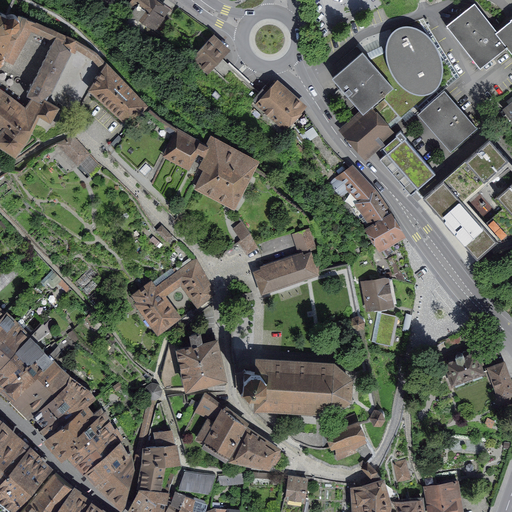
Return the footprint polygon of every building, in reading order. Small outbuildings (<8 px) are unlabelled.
[(109,0),(109,1),(126,12),(128,9),(133,12),(132,13),(137,17),(138,15),(156,27),(163,18),(162,17),(165,12),(163,11),(165,9),(152,0),(109,0)] [(508,45),(497,32),(475,3),(449,24),(482,65),(508,45)] [(0,123),(8,130),(0,139),(0,142),(22,154),(31,145),(46,116),(57,123),(58,120),(64,109),(53,102),(81,49),(85,41),(67,33),(34,96),(39,101),(36,106),(33,110),(0,85),(0,59),(2,63),(7,64),(13,63),(17,64),(35,34),(37,31),(63,40),(67,32),(38,22),(36,19),(32,16),(28,16),(23,18),(14,15),(0,8),(0,123)] [(130,17),(125,25),(140,35),(143,31),(158,41),(159,39),(167,44),(172,38),(163,32),(161,36),(147,26),(147,25),(138,19),(137,22),(130,17)] [(511,19),(497,32),(508,45),(511,50),(511,19)] [(368,51),(334,80),(345,92),(368,115),(386,101),(391,106),(403,119),(432,95),(439,91),(443,84),(445,74),(445,62),(440,49),(428,34),(418,28),(408,27),(399,31),(392,38),(389,51),(374,58),(371,54),(368,51)] [(211,36),(192,57),(207,71),(216,60),(226,50),(211,36)] [(97,49),(85,41),(81,49),(91,56),(101,67),(103,69),(107,63),(97,49)] [(95,79),(90,89),(129,125),(146,106),(126,84),(112,69),(107,63),(103,69),(95,79)] [(307,108),(277,82),(258,104),(288,130),(307,108)] [(444,90),(421,111),(455,149),(478,129),(444,90)] [(371,153),(396,131),(378,112),(353,134),(371,153)] [(206,144),(178,128),(164,155),(189,167),(197,151),(201,153),(202,152),(204,153),(204,151),(208,153),(200,167),(206,170),(198,186),(233,204),(256,160),(218,141),(219,138),(211,135),(206,144)] [(387,152),(380,159),(411,195),(435,173),(405,138),(407,137),(400,130),(396,134),(397,135),(391,140),(383,147),(385,150),(387,152)] [(73,137),(60,143),(74,158),(76,157),(79,161),(78,162),(91,175),(100,167),(73,137)] [(490,138),(465,160),(484,181),(506,162),(509,160),(490,138)] [(465,160),(423,197),(477,259),(497,242),(498,243),(511,238),(511,206),(501,194),(498,196),(497,196),(494,199),(502,208),(483,225),(462,201),(484,181),(465,160)] [(360,200),(357,201),(364,212),(363,213),(364,216),(366,214),(374,225),(390,215),(367,184),(351,169),(332,183),(336,189),(344,181),(360,200)] [(501,194),(511,206),(511,181),(497,195),(497,196),(498,196),(501,194)] [(190,217),(181,211),(175,219),(183,226),(190,217)] [(390,215),(374,225),(367,229),(379,246),(396,235),(400,233),(390,215)] [(242,223),(235,229),(241,238),(240,239),(248,252),(257,247),(255,243),(242,223)] [(172,235),(162,225),(156,230),(167,241),(172,235)] [(293,233),(300,253),(302,252),(315,247),(308,228),(293,233)] [(396,235),(379,246),(396,279),(415,284),(409,263),(404,265),(399,248),(403,246),(401,237),(398,239),(396,235)] [(300,253),(261,266),(262,270),(256,272),(263,290),(315,272),(309,254),(303,256),(302,252),(300,253)] [(199,305),(213,294),(209,282),(197,261),(165,282),(161,276),(159,278),(156,274),(150,278),(152,281),(134,294),(139,300),(137,302),(158,330),(178,316),(162,294),(181,281),(199,305)] [(371,281),(363,282),(368,307),(391,303),(388,286),(392,286),(391,277),(379,279),(378,274),(370,275),(371,281)] [(3,314),(0,318),(0,338),(16,322),(5,312),(3,314)] [(396,315),(381,312),(375,343),(390,346),(396,315)] [(29,336),(0,366),(0,389),(5,384),(6,384),(27,364),(27,365),(44,350),(50,346),(50,344),(42,334),(54,325),(49,316),(29,336)] [(360,327),(363,325),(363,319),(358,316),(357,316),(352,319),(352,325),(357,328),(360,327)] [(100,329),(89,318),(83,323),(95,335),(100,329)] [(16,322),(0,338),(0,366),(29,336),(16,322)] [(193,345),(178,348),(187,387),(225,379),(216,340),(202,343),(199,332),(191,334),(193,345)] [(8,401),(52,359),(61,351),(63,349),(59,345),(48,355),(45,352),(44,351),(44,350),(27,365),(27,364),(6,384),(5,384),(0,389),(0,392),(8,400),(7,401),(8,401)] [(453,383),(471,376),(483,372),(475,350),(445,361),(453,383)] [(52,359),(8,401),(16,409),(16,408),(19,407),(59,369),(52,359)] [(334,364),(259,360),(258,371),(252,371),(246,370),(244,368),(242,369),(244,371),(242,393),(240,394),(242,396),(244,394),(251,394),(258,394),(257,405),(331,410),(348,397),(349,379),(334,364)] [(511,388),(503,364),(489,369),(495,387),(497,386),(500,396),(511,392),(511,388)] [(59,369),(19,407),(21,409),(20,412),(19,412),(27,420),(34,413),(34,412),(35,412),(57,392),(65,385),(67,383),(68,381),(69,376),(65,374),(59,370),(59,369)] [(34,413),(27,420),(38,430),(47,423),(69,405),(88,391),(69,376),(68,381),(67,383),(65,385),(57,392),(35,412),(34,412),(34,413)] [(156,401),(162,397),(163,390),(160,384),(153,383),(147,386),(145,393),(149,399),(156,401)] [(53,430),(94,399),(88,391),(69,405),(47,423),(38,430),(44,435),(45,436),(49,433),(53,430)] [(228,457),(246,427),(247,424),(225,408),(206,393),(204,393),(196,409),(211,416),(209,420),(210,419),(215,422),(203,442),(228,457)] [(45,436),(44,435),(43,436),(47,439),(48,438),(56,446),(54,447),(57,449),(58,448),(64,454),(62,455),(64,457),(65,456),(66,455),(66,454),(71,449),(109,420),(101,408),(92,415),(89,412),(87,413),(84,407),(85,406),(85,407),(93,402),(93,401),(94,400),(94,399),(53,430),(49,433),(45,436)] [(156,401),(149,399),(134,467),(125,505),(129,509),(156,401)] [(373,412),(371,415),(374,421),(380,421),(383,415),(381,410),(376,410),(374,410),(373,412)] [(348,425),(329,434),(334,446),(336,445),(337,457),(353,450),(354,451),(356,449),(352,441),(364,434),(358,421),(357,421),(354,414),(345,419),(348,425)] [(0,446),(11,434),(16,429),(5,418),(0,423),(0,446)] [(80,459),(114,430),(109,420),(71,449),(75,454),(80,459)] [(277,450),(277,448),(247,428),(232,458),(268,465),(269,462),(272,463),(275,462),(280,455),(279,451),(277,450)] [(0,466),(21,443),(26,438),(16,429),(11,434),(0,446),(0,466)] [(146,446),(145,447),(175,444),(172,433),(168,434),(168,431),(167,429),(165,429),(166,431),(158,432),(159,439),(148,440),(148,446),(146,446)] [(114,430),(80,459),(84,464),(87,468),(120,440),(114,430)] [(27,449),(32,443),(26,438),(21,443),(0,466),(0,480),(5,476),(16,462),(27,449)] [(98,480),(131,452),(129,451),(127,452),(120,440),(87,468),(93,474),(98,480)] [(0,504),(8,511),(31,488),(53,463),(32,443),(27,449),(16,462),(5,476),(0,480),(0,504)] [(145,447),(144,463),(164,464),(178,464),(175,444),(145,447)] [(131,452),(98,480),(120,501),(125,505),(134,467),(131,452)] [(397,481),(410,478),(405,459),(393,462),(397,481)] [(162,485),(164,464),(144,463),(140,487),(168,493),(169,494),(169,493),(168,493),(170,486),(162,485)] [(216,474),(185,470),(179,486),(210,492),(216,474)] [(54,511),(71,489),(53,473),(19,511),(54,511)] [(246,473),(219,476),(220,483),(245,481),(246,473)] [(308,479),(288,477),(286,496),(304,499),(308,479)] [(366,488),(354,491),(353,500),(353,511),(387,511),(388,509),(389,499),(387,491),(382,480),(365,485),(366,488)] [(457,481),(426,486),(430,511),(455,511),(453,498),(459,496),(457,481)] [(128,511),(129,511),(147,511),(158,499),(166,502),(168,493),(140,487),(139,492),(133,502),(129,509),(128,511)] [(66,511),(78,494),(71,489),(54,511),(66,511)] [(177,492),(173,502),(175,502),(181,505),(179,509),(177,511),(191,511),(192,508),(194,500),(177,492)] [(83,511),(90,502),(78,494),(66,511),(83,511)] [(422,511),(421,497),(392,500),(400,511),(422,511)] [(158,499),(147,511),(164,511),(170,503),(166,502),(158,499)] [(204,511),(207,504),(194,500),(192,508),(191,511),(204,511)] [(99,511),(101,510),(90,502),(83,511),(99,511)] [(170,503),(164,511),(177,511),(179,509),(173,505),(170,503)]
